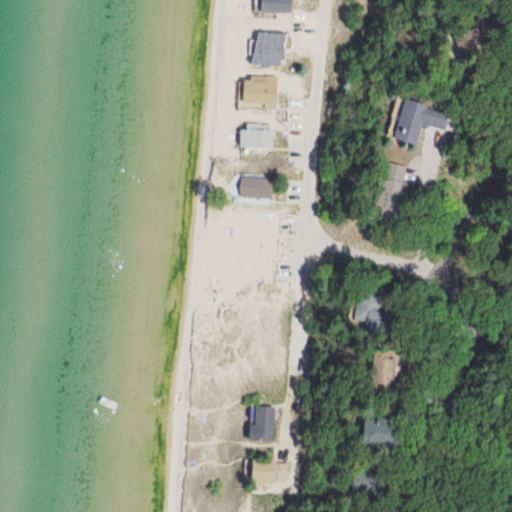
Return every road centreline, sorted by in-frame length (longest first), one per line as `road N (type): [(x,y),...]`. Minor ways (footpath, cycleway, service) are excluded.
road 1 (residential): [(295,377),(328,0)]
road 2 (residential): [(511,342),(461,326),(418,269),(306,238)]
road 3 (residential): [(511,110),(433,224),(418,269)]
road 4 (residential): [(510,344),(432,511)]
